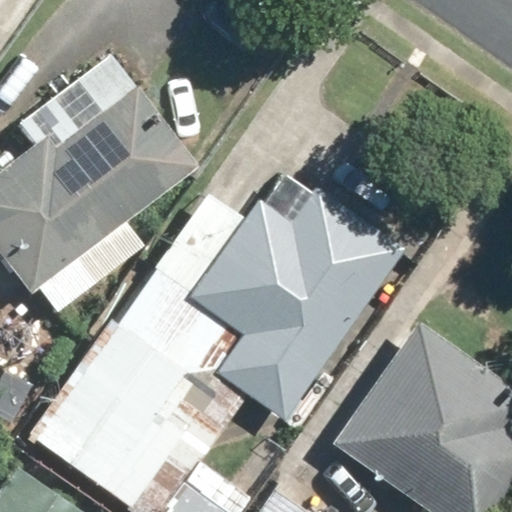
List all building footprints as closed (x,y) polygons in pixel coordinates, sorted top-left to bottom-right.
[(0,173),(0,239),(23,274),(188,163),(134,83),(0,173)] [(279,169),(244,221),(206,195),(33,441),(134,511),(155,511),(240,391),(280,418),(396,248),(279,169)] [(511,383),(390,321),(324,448),(448,511),(488,511),(511,467),(511,383)] [(0,511),(75,511),(12,470),(0,488),(0,511)] [(310,511),(274,487),(256,511),(310,511)]
